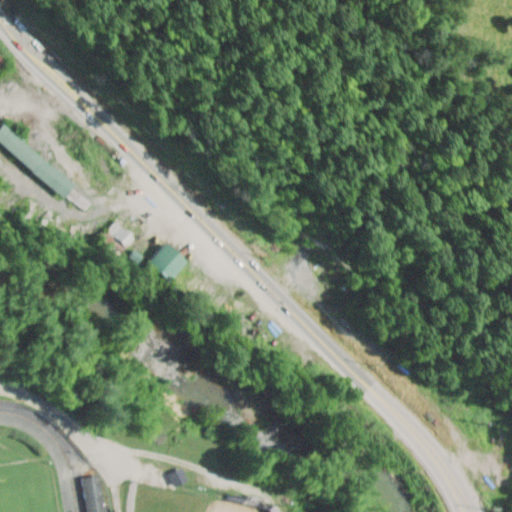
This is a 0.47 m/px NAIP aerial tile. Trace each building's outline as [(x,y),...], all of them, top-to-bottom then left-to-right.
[(0,69),(9,63),(0,50),(0,69)] [(0,141),(69,196),(79,183),(5,125),(0,131),(0,141)] [(134,239),(118,220),(110,228),(126,246),(134,239)] [(264,338),(271,332),(240,302),(233,309),(264,338)] [(175,486),(190,480),(186,467),(170,473),(175,486)] [(109,511),(104,474),(83,477),(88,511),(109,511)]
